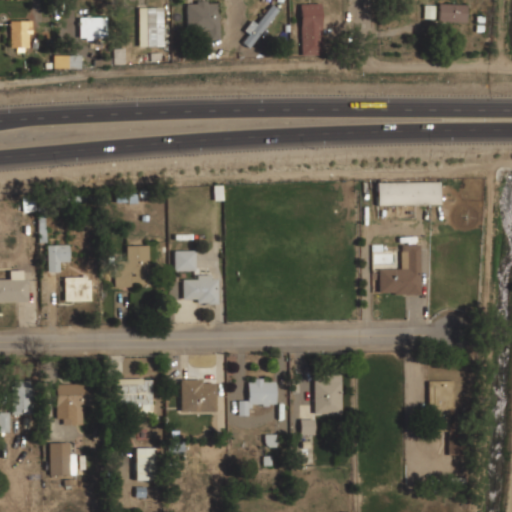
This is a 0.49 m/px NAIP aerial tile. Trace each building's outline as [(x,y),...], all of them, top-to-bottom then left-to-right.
[(186,1),(186,31),(205,31),(205,37),(219,37),(219,1),(186,1)] [(322,53),(322,2),(301,2),(301,53),(322,53)] [(241,40),(246,45),(279,10),(271,3),(245,30),(248,33),(241,40)] [(437,21),(466,21),(466,3),(437,3),(437,21)] [(138,45),(162,45),(162,5),(138,5),(138,45)] [(434,5),(423,5),(423,18),(434,18),(434,5)] [(77,37),(100,37),(100,14),(77,14),(77,37)] [(10,20),(10,50),(29,50),(29,20),(10,20)] [(377,204),(441,204),(441,179),(377,179),(377,204)] [(69,260),(69,243),(46,243),(46,270),(58,270),(58,260),(69,260)] [(420,243),(399,243),(399,268),(378,268),(377,294),(420,294),(420,243)] [(147,244),(125,244),(125,260),(113,260),(113,286),(147,286),(147,244)] [(193,269),(193,249),(173,249),(173,269),(193,269)] [(90,275),(63,275),(63,300),(90,300),(90,275)] [(0,277),(0,300),(26,300),(26,277),(0,277)] [(217,302),(217,277),(181,277),(181,302),(217,302)] [(341,412),(341,373),(313,373),(313,412),(341,412)] [(247,377),(247,399),(237,399),(238,413),(246,413),(246,404),(276,403),(275,376),(247,377)] [(151,377),(114,377),(114,407),(151,407),(151,377)] [(215,379),(179,379),(179,411),(215,411),(215,379)] [(453,379),(428,379),(428,413),(443,413),(443,408),(453,408),(453,379)] [(32,380),(10,380),(10,412),(32,412),(32,380)] [(88,382),(55,382),(55,423),(81,423),(81,403),(88,403),(88,382)] [(8,410),(0,410),(0,429),(8,429),(8,410)] [(314,418),(299,418),(299,433),(314,434),(314,418)] [(448,453),(464,453),(464,432),(448,432),(448,453)] [(313,434),(297,435),(298,464),(314,464),(313,434)] [(48,474),(74,474),(74,441),(48,441),(48,474)] [(133,445),(133,479),(153,479),(153,445),(133,445)]
